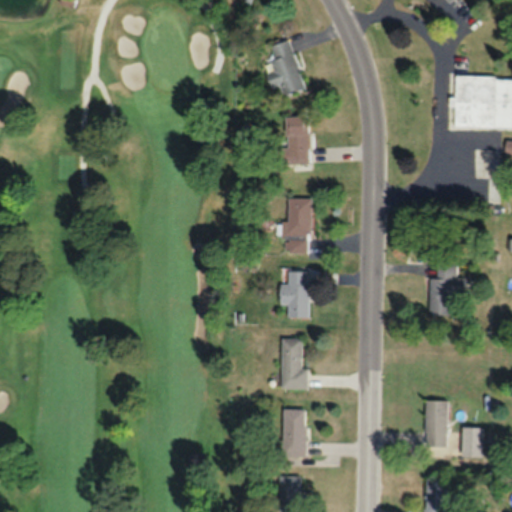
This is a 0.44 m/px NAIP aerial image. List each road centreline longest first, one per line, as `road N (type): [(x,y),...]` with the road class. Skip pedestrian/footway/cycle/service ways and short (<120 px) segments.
road 1 (tertiary): [(366,511),(371,115),(358,58),(325,0)]
road 2 (residential): [(373,204),(511,202)]
